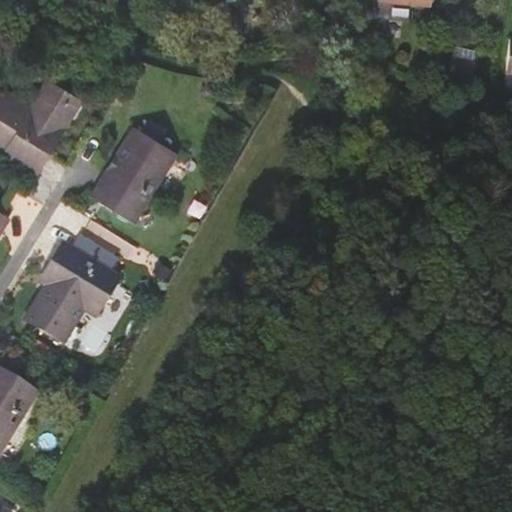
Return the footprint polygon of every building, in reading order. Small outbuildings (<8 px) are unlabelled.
[(430,9),(430,0),(377,0),(377,4),(430,9)] [(376,45),(366,43),(364,53),(373,55),(376,45)] [(85,91),(55,72),(38,98),(11,81),(0,96),(0,136),(10,143),(7,147),(39,166),(85,91)] [(173,145),(134,121),(94,185),(133,209),(173,145)] [(0,228),(11,212),(0,204),(0,228)] [(121,269),(65,235),(43,271),(50,276),(28,310),(66,333),(87,299),(98,306),(121,269)] [(0,436),(32,385),(0,364),(0,436)]
